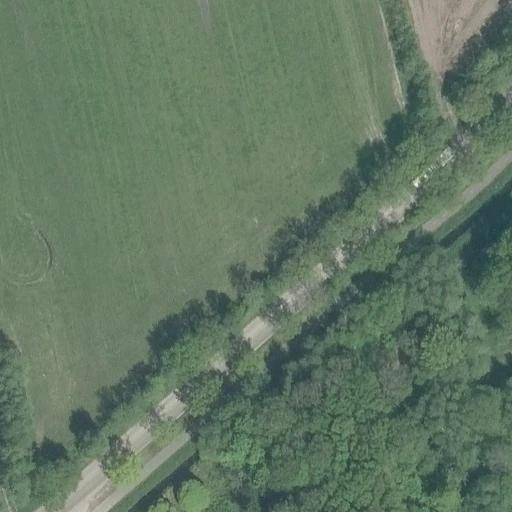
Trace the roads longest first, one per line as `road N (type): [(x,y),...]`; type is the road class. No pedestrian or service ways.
road 1 (tertiary): [(53,511),(359,245),(511,94)]
road 2 (track): [(407,511),(391,409),(511,353)]
